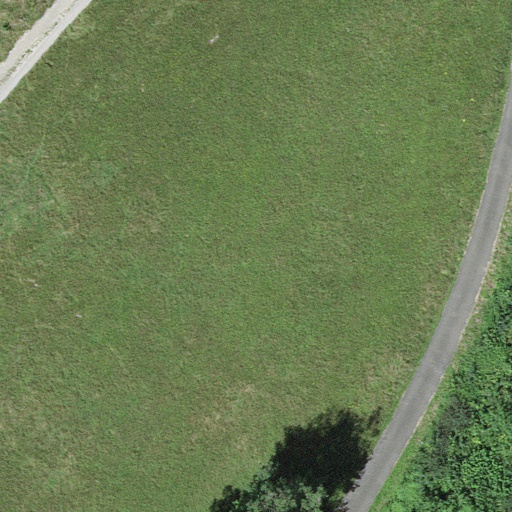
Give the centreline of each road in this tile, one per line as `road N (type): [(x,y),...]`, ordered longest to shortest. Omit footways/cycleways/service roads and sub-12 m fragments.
road 1 (residential): [(511,178),(463,300),(345,511)]
road 2 (track): [(94,0),(0,111)]
